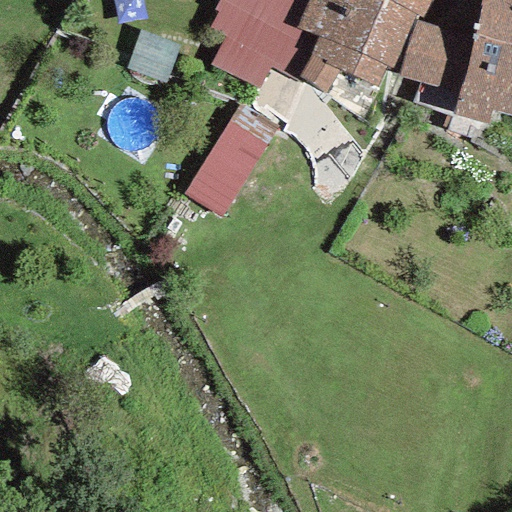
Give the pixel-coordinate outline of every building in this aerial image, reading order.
[(221,0),(209,48),(221,50),(209,68),(263,98),(275,74),(308,0),(221,0)] [(431,0),(308,0),(275,74),(332,108),(338,85),(386,106),(392,87),(410,34),(412,31),(431,0)] [(511,0),(483,0),(471,48),(457,108),(455,118),(511,133),(511,0)] [(471,48),(412,31),(392,87),(457,108),(471,48)] [(179,50),(138,36),(125,75),(166,89),(179,50)] [(228,212),(280,129),(239,103),(186,186),(228,212)]
